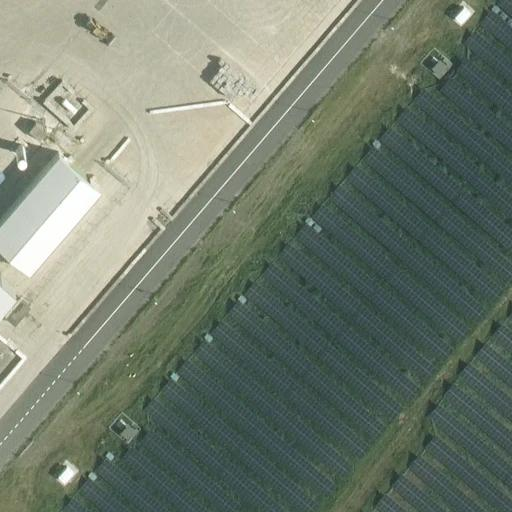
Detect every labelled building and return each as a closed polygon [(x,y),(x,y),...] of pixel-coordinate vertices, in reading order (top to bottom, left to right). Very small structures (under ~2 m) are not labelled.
[(438,79),(448,68),(441,62),(431,73),(438,79)] [(47,133),(36,123),(29,131),(40,141),(47,133)] [(57,155),(0,221),(0,249),(29,275),(100,192),(57,155)] [(0,305),(14,289),(0,277),(0,305)] [(20,301),(5,319),(14,326),(29,308),(20,301)] [(126,427),(121,423),(115,428),(129,440),(137,431),(129,423),(126,427)]
